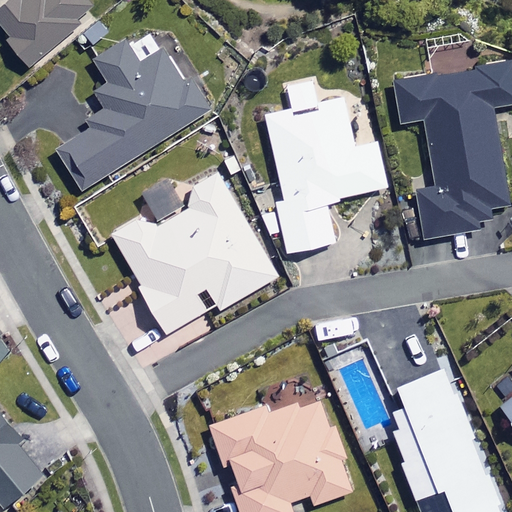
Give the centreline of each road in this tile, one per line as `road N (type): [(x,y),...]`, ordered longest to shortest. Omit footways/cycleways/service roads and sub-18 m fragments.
road 1 (residential): [(112,412),(295,310),(511,270)]
road 2 (residential): [(112,412),(0,211)]
